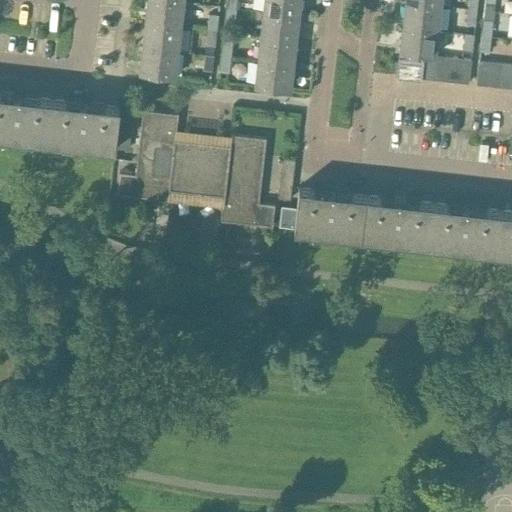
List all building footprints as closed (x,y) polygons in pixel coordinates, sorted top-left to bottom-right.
[(181,25),(184,1),(174,0),(147,0),(145,21),(181,25)] [(299,14),(300,0),(264,0),(264,10),(299,14)] [(468,0),(468,8),(477,9),(478,0),(468,0)] [(439,30),(442,5),(406,1),(403,26),(439,30)] [(237,7),(228,6),(226,22),(235,23),(237,7)] [(477,9),(468,8),(466,23),(475,24),(477,9)] [(297,38),(299,14),(264,10),(261,34),(297,38)] [(208,29),(217,30),(219,14),(210,13),(208,29)] [(482,34),(491,35),(493,20),(484,19),(482,34)] [(178,51),(181,25),(145,21),(142,47),(178,51)] [(403,26),(400,49),(400,51),(424,53),(436,55),(437,49),(439,30),(403,26)] [(217,30),(208,29),(206,44),(215,45),(217,30)] [(474,33),(465,32),(463,48),(472,49),(474,33)] [(294,64),(297,38),(261,34),(258,59),(294,64)] [(491,35),(482,34),(480,50),(489,51),(491,35)] [(222,55),(231,56),(233,41),(224,40),(222,55)] [(142,47),(140,72),(176,76),(178,51),(142,47)] [(214,54),(205,53),(203,69),(212,70),(214,54)] [(424,53),(424,59),(422,77),(433,78),(436,55),(424,53)] [(231,56),(222,55),(220,71),(229,72),(231,56)] [(447,56),(436,55),(433,78),(445,79),(447,56)] [(399,56),(397,76),(421,79),(422,77),(424,59),(399,56)] [(459,57),(447,56),(445,79),(456,81),(459,57)] [(456,81),(469,82),(472,59),(459,57),(456,81)] [(291,89),(294,64),(258,59),(255,85),(291,89)] [(477,83),(489,84),(491,61),(480,60),(477,83)] [(489,84),(494,85),(500,86),(503,62),(491,61),(489,84)] [(511,79),(511,63),(503,62),(500,86),(511,87),(511,79)] [(0,133),(47,139),(52,97),(0,91),(0,133)] [(118,105),(52,97),(47,139),(113,147),(118,105)] [(120,171),(117,193),(133,195),(169,199),(170,188),(223,194),(221,219),(256,223),(272,225),(275,203),(259,201),(266,137),(230,133),(229,143),(176,137),(179,112),(143,108),(135,173),(120,171)] [(283,157),(278,197),(291,198),(295,159),(283,157)] [(361,235),(365,193),(299,186),(297,207),(294,227),(361,235)] [(427,242),(432,201),(365,193),(361,235),(427,242)] [(493,250),(498,208),(432,201),(427,242),(493,250)] [(282,205),(280,225),(294,227),(297,207),(282,205)] [(511,209),(498,208),(493,250),(511,251),(511,209)]
